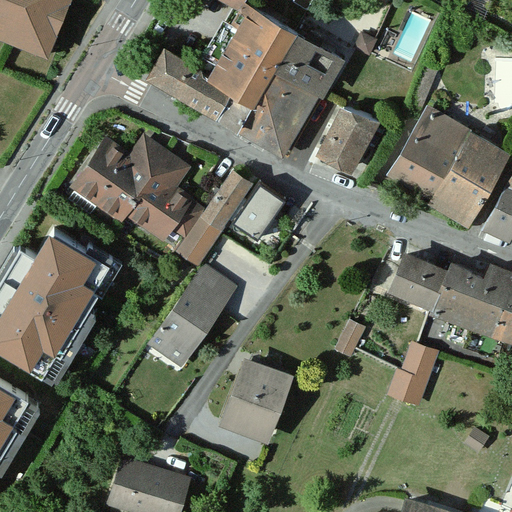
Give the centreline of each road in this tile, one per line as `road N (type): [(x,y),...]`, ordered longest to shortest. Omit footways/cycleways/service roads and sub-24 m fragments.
road 1 (residential): [(94,67),(308,183),(511,258)]
road 2 (tertiary): [(94,67),(0,219)]
